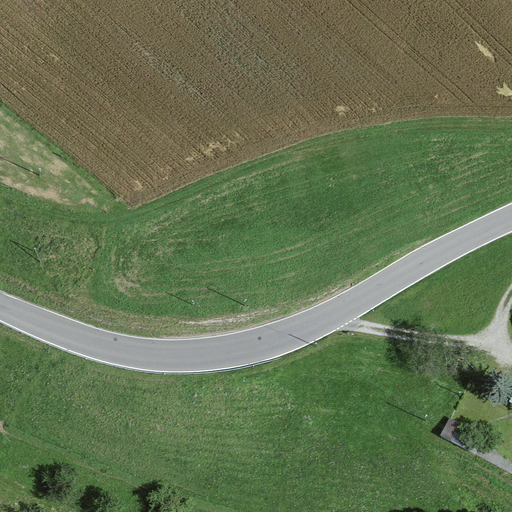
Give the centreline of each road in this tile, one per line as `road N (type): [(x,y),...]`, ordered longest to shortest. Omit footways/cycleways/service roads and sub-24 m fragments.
road 1 (tertiary): [(0,304),(113,348),(218,352),(334,312),(511,217)]
road 2 (track): [(71,209),(126,217),(288,154),(410,130),(511,128)]
